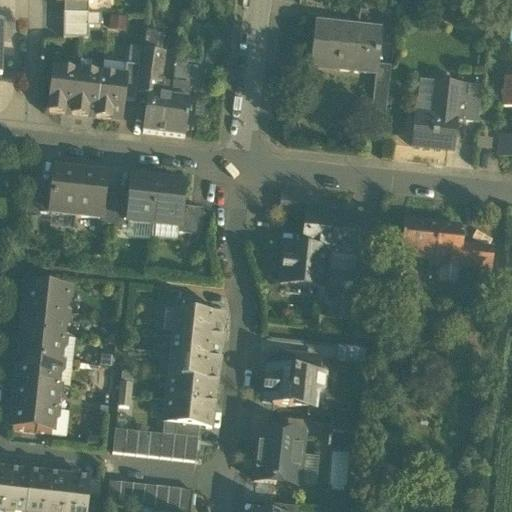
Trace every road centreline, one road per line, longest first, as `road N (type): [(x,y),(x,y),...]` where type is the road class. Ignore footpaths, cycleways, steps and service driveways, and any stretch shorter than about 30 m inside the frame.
road 1 (residential): [(226,511),(253,325),(231,230),(238,164)]
road 2 (residential): [(238,164),(511,193)]
road 3 (residential): [(24,140),(238,164)]
road 4 (residential): [(258,0),(238,164)]
road 5 (residential): [(24,140),(28,0)]
